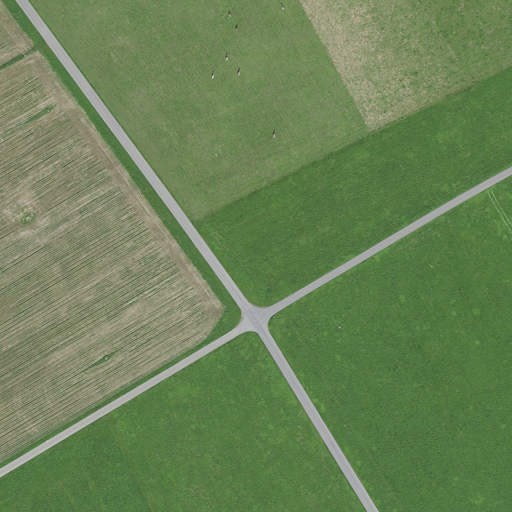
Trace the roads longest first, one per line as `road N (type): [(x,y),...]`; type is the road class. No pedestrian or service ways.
road 1 (unclassified): [(25,0),(254,319),(373,511)]
road 2 (track): [(511,170),(0,471)]
